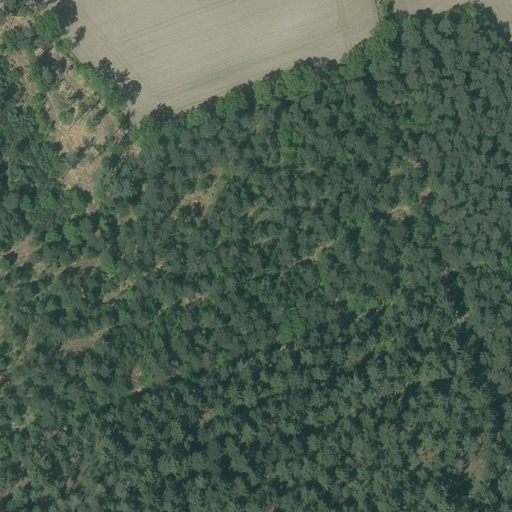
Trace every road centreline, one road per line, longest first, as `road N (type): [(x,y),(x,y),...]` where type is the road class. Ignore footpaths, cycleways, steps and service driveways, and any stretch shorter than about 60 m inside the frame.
road 1 (track): [(0,456),(511,259)]
road 2 (track): [(392,0),(446,284),(511,471)]
